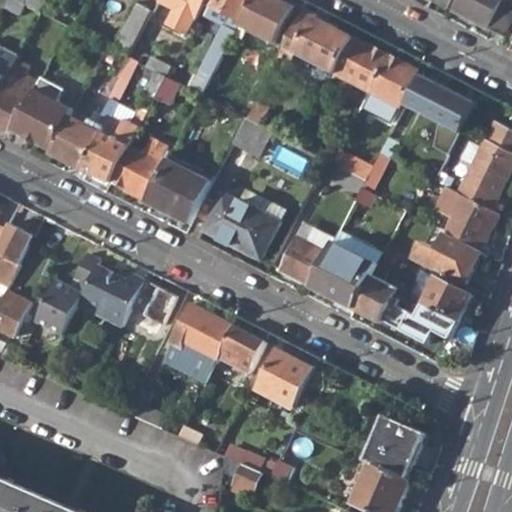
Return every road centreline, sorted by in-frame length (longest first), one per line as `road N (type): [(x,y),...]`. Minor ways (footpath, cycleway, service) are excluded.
road 1 (residential): [(0,161),(491,401)]
road 2 (residential): [(511,76),(360,0)]
